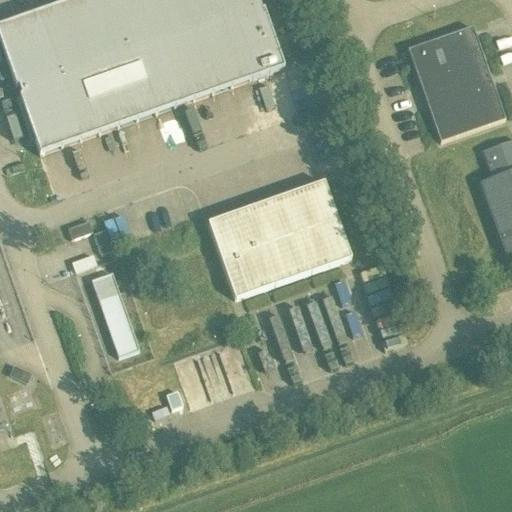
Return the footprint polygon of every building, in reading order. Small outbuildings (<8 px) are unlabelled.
[(260,15),(257,7),(259,6),(256,0),(88,0),(0,31),(0,51),(15,93),(17,93),(20,101),(18,101),(38,160),(283,74),(262,15),(260,15)] [(504,125),(503,123),(471,32),(407,55),(439,148),(504,125)] [(511,145),(482,156),(487,171),(492,185),(480,189),(505,259),(511,256),(511,145)] [(233,305),(350,264),(323,187),(206,228),(233,305)] [(71,245),(92,238),(88,226),(67,233),(71,245)] [(100,260),(101,260),(111,256),(104,235),(92,239),(100,260)] [(117,364),(138,356),(111,279),(90,286),(117,364)] [(26,388),(30,380),(13,372),(9,380),(26,388)] [(171,415),(181,411),(176,397),(165,400),(171,415)]
